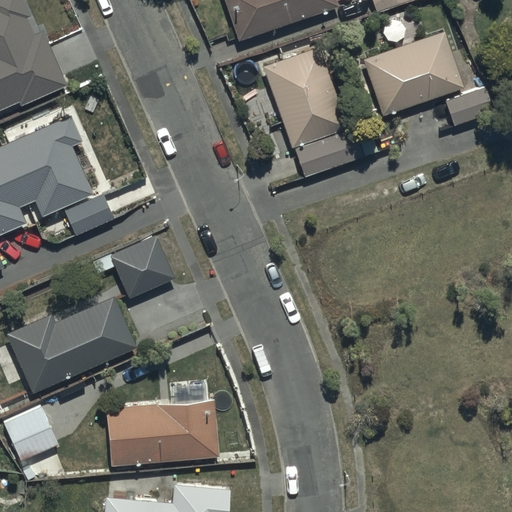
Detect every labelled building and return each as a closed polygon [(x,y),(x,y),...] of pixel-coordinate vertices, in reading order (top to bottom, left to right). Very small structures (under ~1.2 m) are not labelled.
[(0,0),(0,103),(20,95),(22,99),(65,81),(42,23),(34,26),(29,12),(31,11),(26,0),(0,0)] [(228,0),(240,34),(340,1),(339,0),(228,0)] [(363,54),(382,111),(465,84),(447,27),(363,54)] [(267,63),(306,172),(363,151),(353,123),(348,124),(320,44),(267,63)] [(477,85),(445,95),(454,121),(486,109),(477,85)] [(68,112),(0,141),(0,221),(20,213),(12,197),(36,186),(44,203),(87,184),(66,138),(78,133),(68,112)] [(102,190),(64,209),(73,230),(112,212),(102,190)] [(157,230),(111,249),(129,292),(175,272),(157,230)] [(52,309),(7,328),(30,387),(138,344),(116,288),(54,313),(52,309)] [(216,393),(107,402),(110,460),(220,453),(216,393)] [(43,402),(5,418),(20,455),(58,439),(43,402)] [(173,496),(105,490),(103,511),(227,511),(230,483),(175,478),(173,496)]
